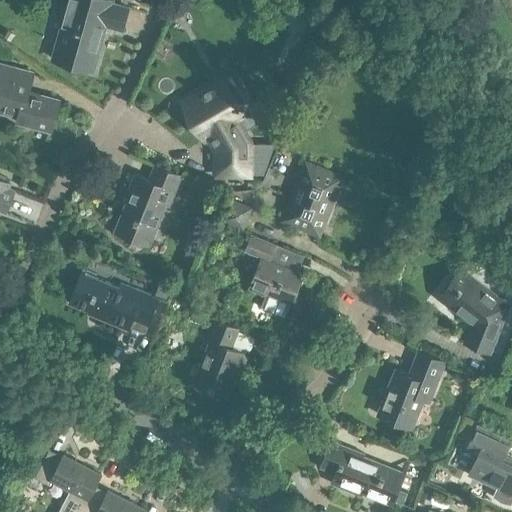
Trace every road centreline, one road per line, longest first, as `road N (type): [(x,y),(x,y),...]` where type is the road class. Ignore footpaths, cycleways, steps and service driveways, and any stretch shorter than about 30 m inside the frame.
road 1 (residential): [(0,313),(234,481)]
road 2 (residential): [(234,481),(272,426),(342,358),(361,331),(371,288)]
road 3 (residential): [(0,312),(63,183),(109,120),(124,116)]
